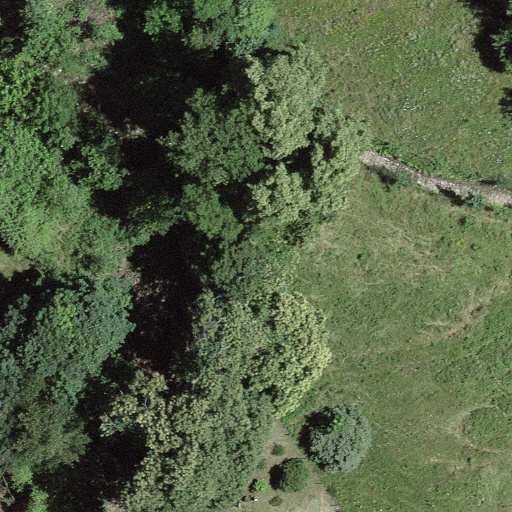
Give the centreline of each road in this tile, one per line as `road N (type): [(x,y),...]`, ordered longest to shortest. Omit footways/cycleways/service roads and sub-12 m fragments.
road 1 (track): [(511,204),(418,180),(281,124),(125,100),(5,33)]
road 2 (track): [(281,124),(242,0)]
